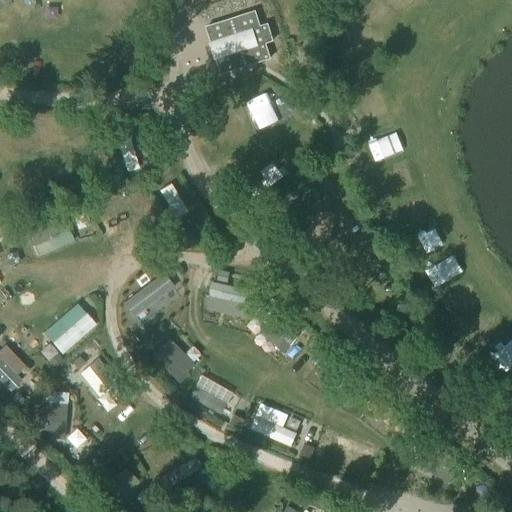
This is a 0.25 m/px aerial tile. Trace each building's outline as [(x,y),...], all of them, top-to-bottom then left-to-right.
[(382,31),(391,18),(368,0),(367,0),(358,13),(382,31)] [(388,0),(399,13),(414,0),(388,0)] [(253,12),(203,28),(208,43),(207,44),(213,61),(214,61),(219,75),(269,59),(264,44),(271,42),(266,25),(258,27),(253,12)] [(343,44),(372,55),(380,36),(350,25),(343,44)] [(370,68),(351,69),(352,90),(371,89),(370,68)] [(383,98),(356,102),(359,120),(386,116),(383,98)] [(56,115),(33,116),(34,136),(56,136),(56,115)] [(393,134),(367,143),(375,165),(401,155),(393,134)] [(389,195),(415,183),(406,163),(380,175),(389,195)] [(170,182),(158,190),(176,219),(189,210),(170,182)] [(91,205),(99,228),(137,213),(129,190),(91,205)] [(396,208),(405,229),(433,217),(424,196),(396,208)] [(61,214),(22,229),(33,256),(72,241),(61,214)] [(157,227),(146,227),(147,238),(158,238),(157,227)] [(439,227),(411,240),(421,261),(449,247),(439,227)] [(427,267),(436,287),(461,276),(452,256),(427,267)] [(118,303),(134,324),(177,292),(161,270),(118,303)] [(210,280),(201,307),(221,314),(230,287),(210,280)] [(459,315),(482,294),(469,280),(446,301),(459,315)] [(59,356),(95,324),(75,301),(39,333),(59,356)] [(491,310),(467,328),(481,346),(505,328),(491,310)] [(303,334),(283,312),(260,334),(281,355),(303,334)] [(148,357),(175,383),(193,364),(166,338),(148,357)] [(490,354),(505,371),(511,364),(511,351),(504,342),(490,354)] [(0,385),(6,392),(19,380),(14,374),(24,365),(4,344),(0,347),(0,385)] [(201,375),(189,395),(218,413),(230,393),(201,375)] [(64,436),(65,392),(40,391),(39,436),(64,436)] [(298,447),(307,420),(255,404),(247,431),(298,447)] [(65,440),(78,449),(86,438),(74,429),(65,440)] [(159,459),(177,483),(190,473),(171,449),(159,459)] [(138,488),(122,468),(111,476),(101,462),(91,469),(117,504),(138,488)]
